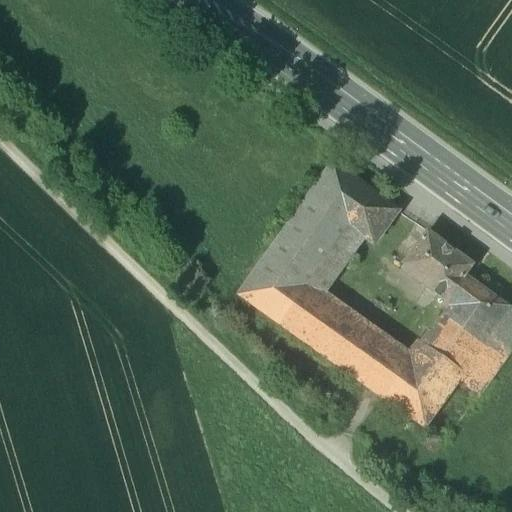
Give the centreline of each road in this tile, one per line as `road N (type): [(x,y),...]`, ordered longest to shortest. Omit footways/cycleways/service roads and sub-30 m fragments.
road 1 (track): [(393,511),(0,145)]
road 2 (secondary): [(511,224),(196,0)]
